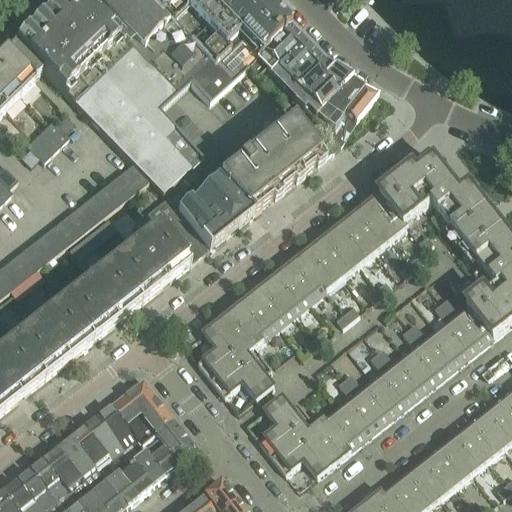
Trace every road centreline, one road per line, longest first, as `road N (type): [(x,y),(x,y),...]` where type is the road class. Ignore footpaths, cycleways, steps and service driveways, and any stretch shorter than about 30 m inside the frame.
road 1 (residential): [(145,344),(411,136),(432,106)]
road 2 (residential): [(333,511),(511,366)]
road 3 (residential): [(0,460),(145,344)]
road 4 (residential): [(300,0),(366,65),(432,106)]
road 5 (residential): [(228,453),(145,344)]
